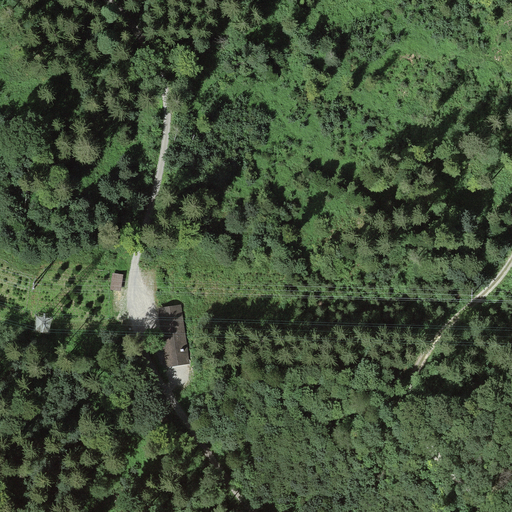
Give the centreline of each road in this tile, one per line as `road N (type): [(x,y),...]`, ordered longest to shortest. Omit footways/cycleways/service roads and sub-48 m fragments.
road 1 (track): [(253,511),(157,380),(141,338),(132,284),(163,156),(167,102),(150,51),(107,0)]
road 2 (track): [(485,511),(416,425),(412,384),(428,348),(511,258)]
